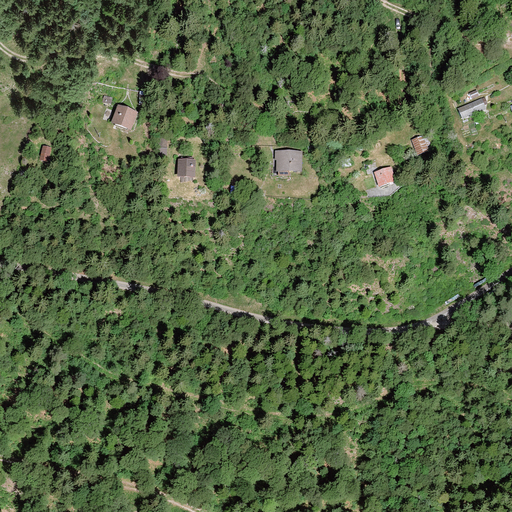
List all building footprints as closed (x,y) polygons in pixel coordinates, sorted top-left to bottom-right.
[(463,120),(486,110),(481,99),(458,109),(463,120)] [(132,134),(139,115),(118,107),(111,127),(132,134)] [(416,157),(432,152),(427,136),(411,142),(416,157)] [(48,163),(52,149),(43,146),(39,161),(48,163)] [(302,174),(302,153),(274,152),(274,174),(302,174)] [(195,180),(196,162),(178,161),(177,179),(195,180)] [(379,189),(397,184),(392,168),(374,173),(379,189)]
